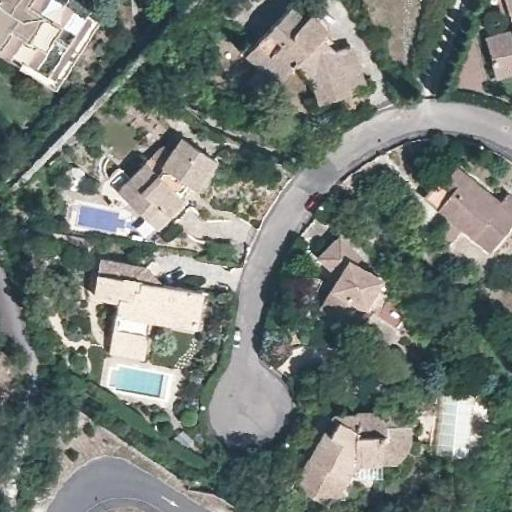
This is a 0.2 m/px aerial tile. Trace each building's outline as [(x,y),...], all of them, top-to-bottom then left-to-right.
[(0,0),(0,46),(58,81),(76,51),(81,54),(89,41),(84,38),(99,13),(86,5),(88,0),(0,0)] [(257,66),(274,83),(292,64),(309,80),(316,101),(362,85),(355,63),(349,45),(333,50),(319,36),(323,30),(317,21),(312,17),(306,14),(301,19),(288,7),(243,54),(257,66)] [(511,30),(483,37),(494,78),(511,72),(511,30)] [(262,96),(274,83),(257,66),(245,79),(262,96)] [(182,182),(191,188),(195,191),(214,161),(178,138),(168,153),(154,172),(144,162),(116,190),(155,228),(182,201),(174,193),(182,182)] [(154,172),(168,153),(160,147),(144,162),(154,172)] [(445,217),(458,228),(486,252),(511,221),(511,200),(505,195),(498,203),(453,167),(439,185),(447,193),(442,200),(434,209),(445,217)] [(186,196),(191,188),(182,182),(174,193),(182,201),(186,196)] [(444,245),(458,228),(445,217),(431,233),(444,245)] [(364,307),(379,278),(353,263),(360,256),(338,235),(317,257),(337,277),(315,318),(341,332),(357,304),(364,307)] [(169,316),(194,320),(198,292),(172,288),(162,286),(143,267),(98,259),(92,295),(115,300),(108,343),(142,348),(147,321),(169,325),(169,316)] [(348,336),(364,307),(357,304),(341,332),(348,336)] [(193,328),(194,320),(169,316),(169,325),(193,328)] [(142,348),(108,343),(106,352),(140,359),(142,348)] [(403,440),(406,421),(406,414),(331,416),(325,426),(293,487),(327,506),(350,465),(394,462),(397,457),(403,440)]
